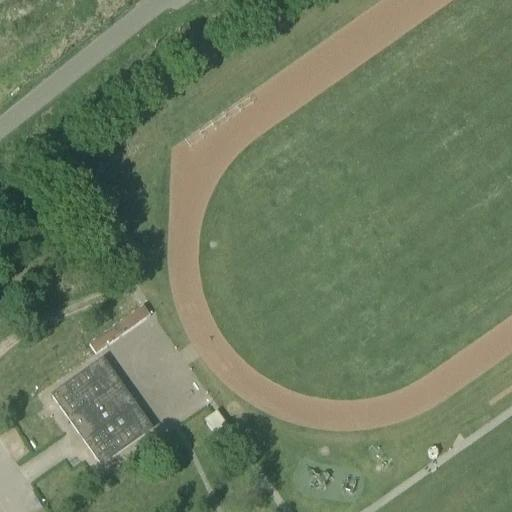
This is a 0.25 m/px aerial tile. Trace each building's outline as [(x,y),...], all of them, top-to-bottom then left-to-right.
[(67,192),(96,233),(116,218),(88,178),(67,192)] [(118,329),(124,337),(149,317),(143,310),(118,329)] [(122,338),(116,330),(90,349),(96,357),(122,338)] [(106,360),(68,386),(52,398),(101,467),(153,431),(106,360)] [(228,437),(215,418),(205,425),(218,444),(228,437)]
